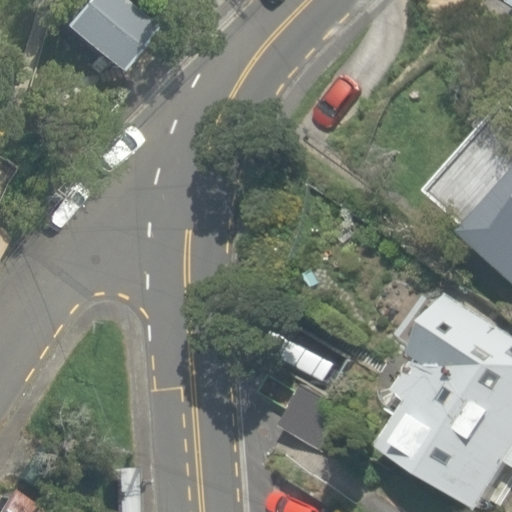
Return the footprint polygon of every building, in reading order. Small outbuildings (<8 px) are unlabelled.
[(63,0),(50,20),(119,67),(147,26),(108,0),(63,0)] [(156,0),(170,14),(184,0),(156,0)] [(511,187),(468,235),(511,276),(511,187)] [(392,453),(483,511),(511,465),(511,330),(457,296),(418,356),(423,359),(421,362),(399,395),(405,399),(401,405),(412,412),(390,446),(394,449),(392,453)] [(279,362),(335,396),(355,363),(299,328),(279,362)] [(284,429),(345,469),(372,427),(311,388),(308,392),(284,429)] [(282,511),(341,511),(299,486),(282,511)] [(37,511),(4,491),(0,498),(0,511),(37,511)]
